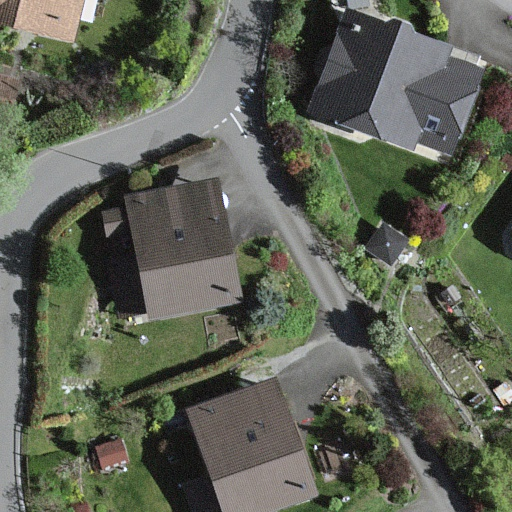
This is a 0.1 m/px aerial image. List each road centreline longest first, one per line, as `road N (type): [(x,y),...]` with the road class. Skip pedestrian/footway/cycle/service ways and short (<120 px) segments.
road 1 (residential): [(455,511),(267,171),(212,98)]
road 2 (residential): [(0,446),(10,269),(24,209),(54,177),(174,126),(212,98)]
